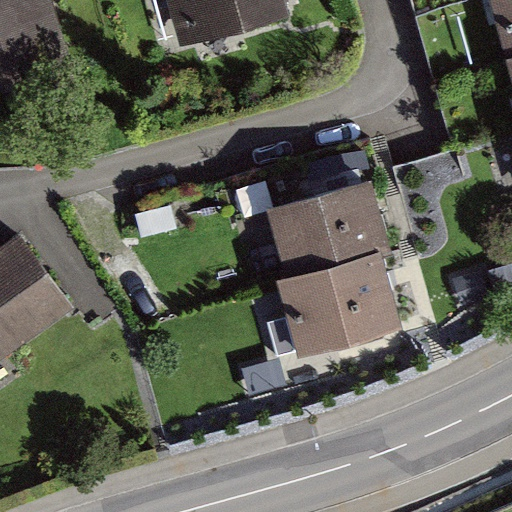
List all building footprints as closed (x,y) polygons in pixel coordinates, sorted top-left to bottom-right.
[(0,0),(0,67),(66,49),(52,0),(0,0)] [(278,0),(177,0),(192,46),(284,16),(278,0)] [(511,0),(489,0),(508,59),(511,57),(511,0)] [(386,240),(368,181),(264,211),(281,271),(370,244),(386,240)] [(14,235),(0,246),(0,364),(71,310),(14,235)] [(391,314),(370,244),(281,271),(274,273),(287,317),(253,328),(260,353),(391,314)]
